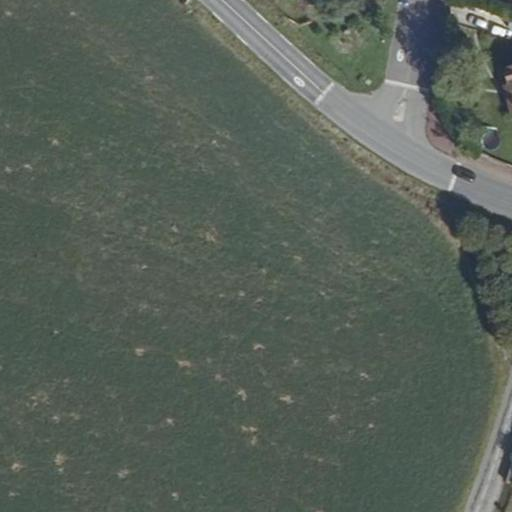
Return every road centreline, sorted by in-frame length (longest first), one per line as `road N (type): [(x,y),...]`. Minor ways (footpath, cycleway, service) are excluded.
road 1 (secondary): [(220,0),(384,140)]
road 2 (unclassified): [(384,140),(399,108),(417,0)]
road 3 (secondary): [(384,140),(511,202)]
